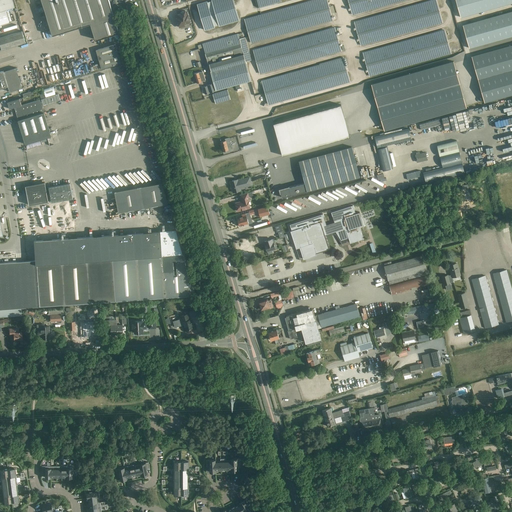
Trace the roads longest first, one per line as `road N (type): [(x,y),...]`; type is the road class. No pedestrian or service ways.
road 1 (primary): [(302,511),(152,0)]
road 2 (primary): [(145,0),(243,329)]
road 3 (unclassified): [(0,356),(207,343)]
road 4 (primary): [(248,347),(296,511)]
